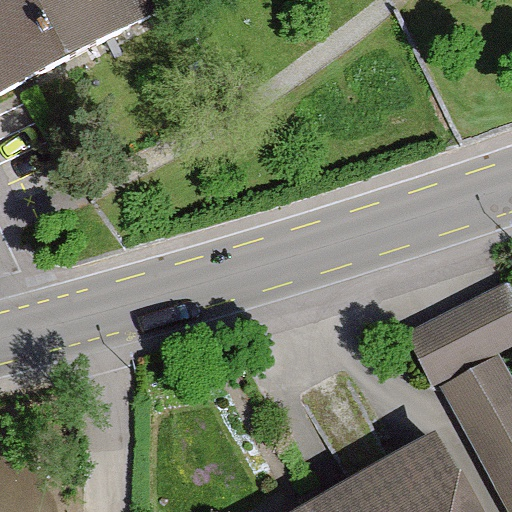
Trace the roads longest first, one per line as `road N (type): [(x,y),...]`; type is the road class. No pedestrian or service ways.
road 1 (secondary): [(110,306),(511,185)]
road 2 (residential): [(110,306),(107,511)]
